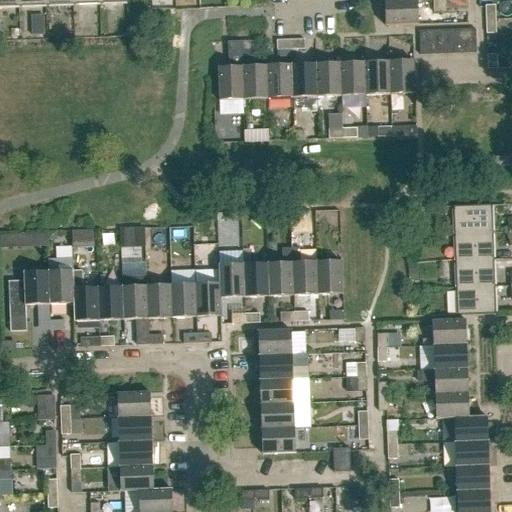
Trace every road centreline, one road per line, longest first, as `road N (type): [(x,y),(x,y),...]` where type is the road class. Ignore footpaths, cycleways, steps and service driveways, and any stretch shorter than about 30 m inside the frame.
road 1 (residential): [(201,485),(198,377),(181,364),(0,369)]
road 2 (residential): [(329,480),(201,485)]
